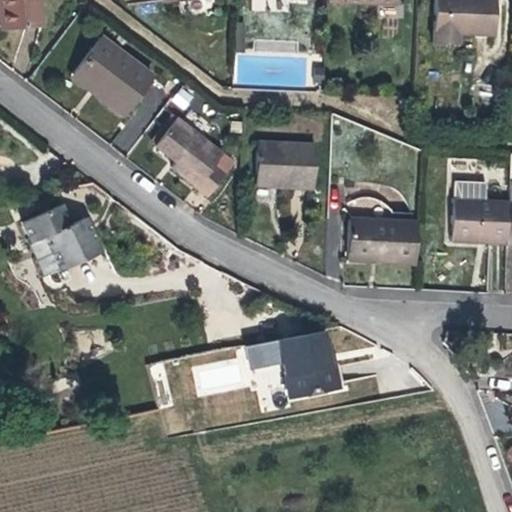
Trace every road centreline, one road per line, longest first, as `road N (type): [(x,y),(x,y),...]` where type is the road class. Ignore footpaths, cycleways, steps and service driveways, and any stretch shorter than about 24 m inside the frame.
road 1 (residential): [(0,86),(167,222),(264,274),(388,320)]
road 2 (unclassified): [(504,511),(446,378),(388,320)]
road 3 (residential): [(388,320),(511,322)]
